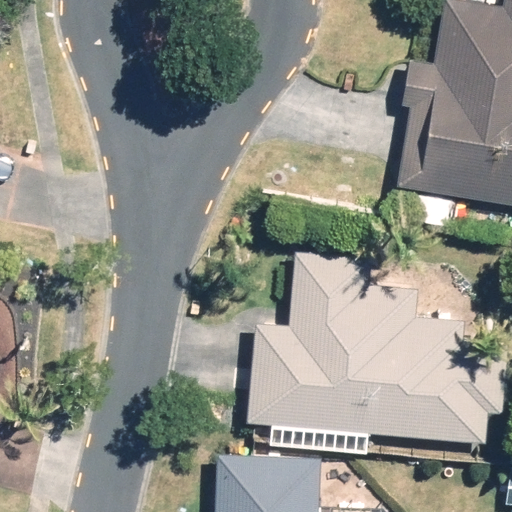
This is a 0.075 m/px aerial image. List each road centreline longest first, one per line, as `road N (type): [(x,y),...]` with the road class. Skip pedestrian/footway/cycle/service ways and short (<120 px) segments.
road 1 (residential): [(160,187),(105,511)]
road 2 (residential): [(160,187),(259,55),(270,0)]
